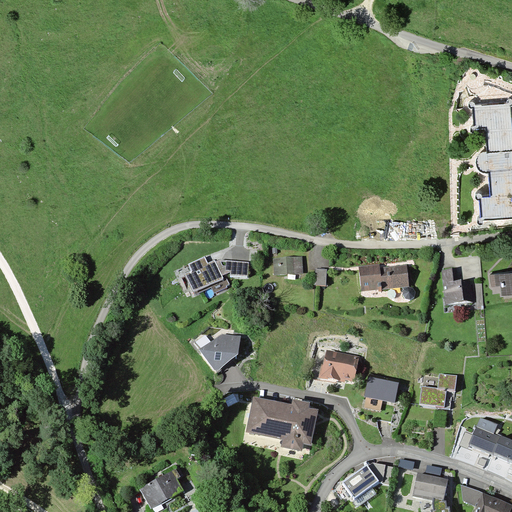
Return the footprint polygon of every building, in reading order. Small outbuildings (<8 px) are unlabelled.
[(511,138),(509,103),(472,106),(473,129),(484,128),(486,151),(482,152),(477,155),(475,162),(477,166),(479,170),(483,171),(487,172),(489,196),(478,197),(480,220),(511,217),(511,138)] [(192,271),(185,275),(193,295),(223,280),(222,277),(230,273),(230,276),(248,278),(248,262),(219,260),(215,262),(214,261),(207,264),(204,257),(189,265),(192,271)] [(299,257),(273,259),(274,274),(300,272),(299,257)] [(380,268),(361,270),(362,289),(384,287),(385,291),(408,289),(406,269),(380,272),(380,268)] [(327,272),(315,272),(315,288),(326,288),(327,272)] [(457,273),(444,274),(447,308),(472,305),(470,286),(458,288),(457,273)] [(511,293),(511,273),(492,276),(493,285),(504,284),(505,294),(511,293)] [(223,339),(201,358),(217,377),(238,363),(239,341),(223,339)] [(359,362),(329,355),(324,380),(353,386),(359,362)] [(438,389),(422,387),(420,405),(443,407),(445,390),(454,391),(456,376),(439,374),(438,389)] [(398,386),(372,380),(368,400),(394,406),(398,386)] [(293,412),(255,404),(248,436),(285,444),(284,451),(302,455),(304,448),(311,450),(318,417),(308,415),(309,410),(294,407),(293,412)] [(500,440),(477,431),(470,447),(493,457),(500,440)] [(511,446),(501,442),(494,459),(511,466),(511,446)] [(378,486),(367,471),(344,488),(355,503),(378,486)] [(446,480),(418,474),(413,494),(431,498),(432,511),(448,511),(448,508),(445,509),(445,502),(442,501),(446,480)] [(171,477),(142,493),(152,511),(181,495),(171,477)] [(476,507),(483,493),(461,486),(463,501),(476,507)] [(507,511),(510,506),(483,493),(476,507),(473,511),(507,511)]
